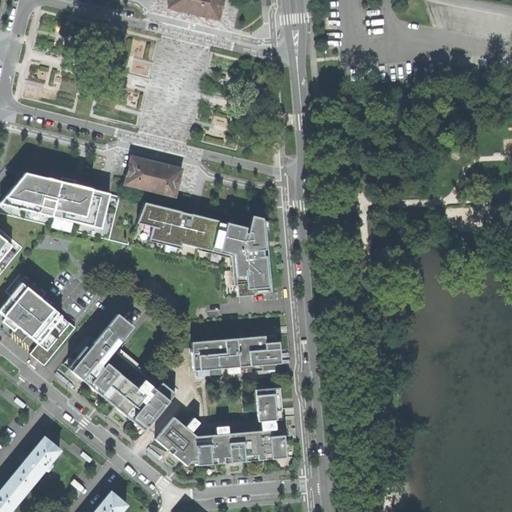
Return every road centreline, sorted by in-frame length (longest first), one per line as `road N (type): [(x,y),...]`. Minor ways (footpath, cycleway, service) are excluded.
road 1 (tertiary): [(299,171),(322,482)]
road 2 (tertiary): [(292,62),(56,5),(24,17),(16,50)]
road 3 (tertiary): [(10,81),(24,105),(41,112),(299,171)]
road 4 (tertiary): [(337,482),(312,173)]
road 5 (residential): [(172,496),(0,349)]
road 6 (residential): [(322,482),(172,496)]
